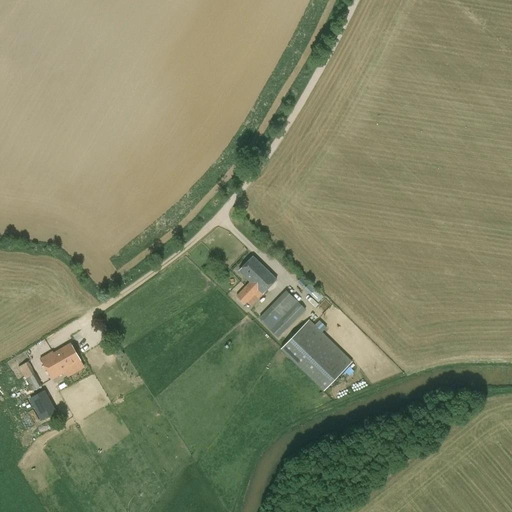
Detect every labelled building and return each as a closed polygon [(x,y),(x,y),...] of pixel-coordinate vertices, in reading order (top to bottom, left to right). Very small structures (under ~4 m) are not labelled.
[(238,271),(249,282),(235,297),(244,306),(258,291),(262,295),(276,280),(252,257),(238,271)] [(285,290),(270,306),(264,313),(276,324),(269,331),(278,339),(306,310),(285,290)] [(324,297),(316,290),(310,296),(318,303),(324,297)] [(280,349),(323,391),(352,361),(308,319),(280,349)] [(68,379),(64,372),(81,361),(71,343),(59,350),(58,348),(39,359),(51,379),(55,387),(68,379)] [(18,367),(32,392),(42,386),(28,361),(18,367)] [(55,413),(43,391),(30,398),(42,420),(55,413)]
